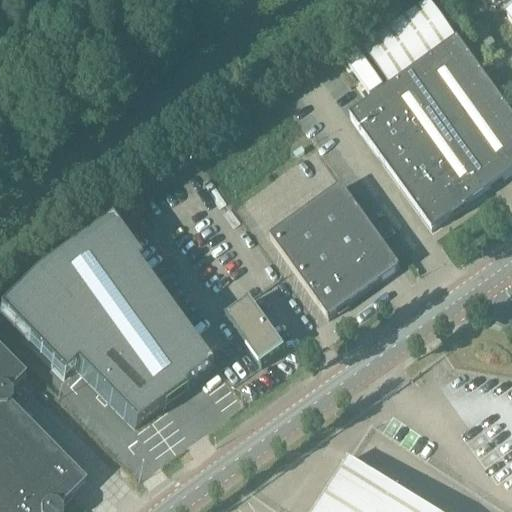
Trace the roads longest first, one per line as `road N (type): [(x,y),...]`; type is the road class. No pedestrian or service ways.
road 1 (unclassified): [(167,511),(495,274)]
road 2 (unknown): [(498,511),(444,448),(389,350)]
road 3 (residential): [(0,71),(98,0)]
